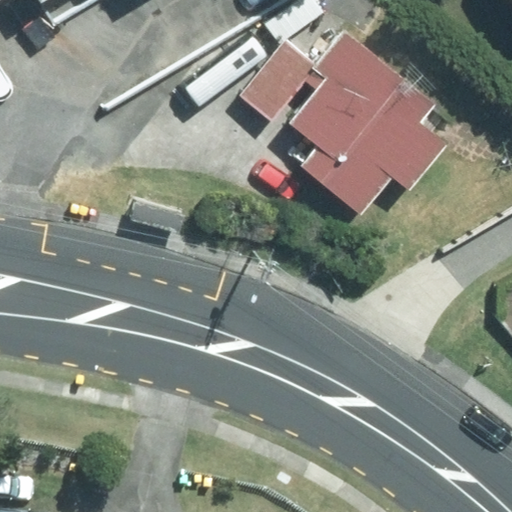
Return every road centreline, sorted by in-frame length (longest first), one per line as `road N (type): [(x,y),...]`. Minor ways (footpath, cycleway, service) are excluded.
road 1 (secondary): [(0,293),(148,320),(276,364),(389,428),(499,511)]
road 2 (unknown): [(276,364),(511,223)]
